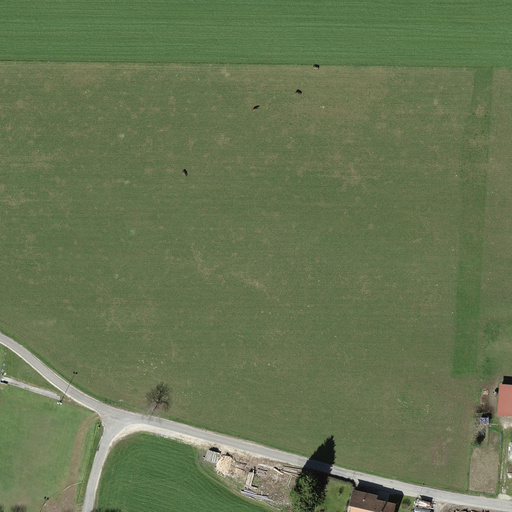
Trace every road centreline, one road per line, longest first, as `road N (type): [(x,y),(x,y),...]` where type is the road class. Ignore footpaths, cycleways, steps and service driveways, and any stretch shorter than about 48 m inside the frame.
road 1 (tertiary): [(118,414),(409,489),(511,506)]
road 2 (track): [(0,337),(59,383),(118,414),(86,511)]
